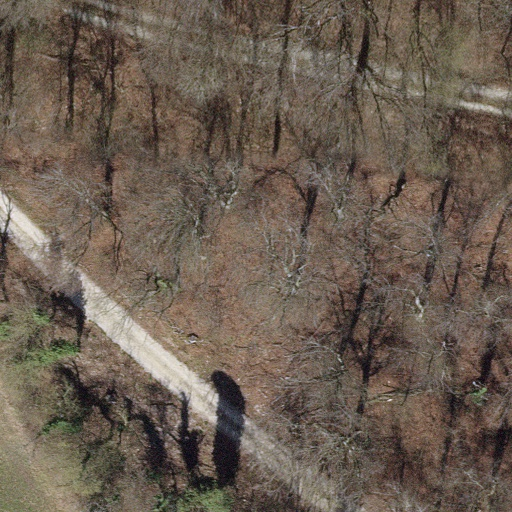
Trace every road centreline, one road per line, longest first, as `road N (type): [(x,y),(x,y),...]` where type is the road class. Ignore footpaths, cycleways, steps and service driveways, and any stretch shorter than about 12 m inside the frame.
road 1 (track): [(354,511),(0,182)]
road 2 (track): [(58,0),(154,41),(511,115)]
